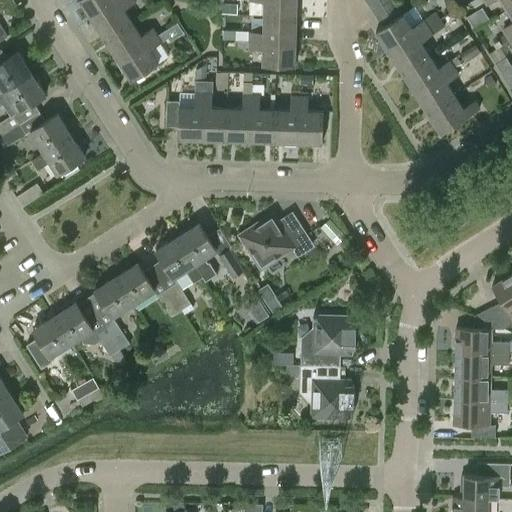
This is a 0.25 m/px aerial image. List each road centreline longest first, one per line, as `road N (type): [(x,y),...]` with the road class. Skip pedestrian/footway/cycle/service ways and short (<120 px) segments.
road 1 (residential): [(405,480),(117,472)]
road 2 (residential): [(196,178),(143,168),(37,0)]
road 3 (residential): [(40,286),(196,178)]
road 4 (residential): [(405,480),(408,329),(417,296)]
road 5 (residential): [(336,0),(349,71),(345,181)]
road 6 (residential): [(511,124),(425,175),(345,181)]
road 7 (residential): [(345,181),(196,178)]
road 8 (residential): [(417,296),(345,181)]
road 9 (residential): [(117,472),(49,480),(0,507)]
